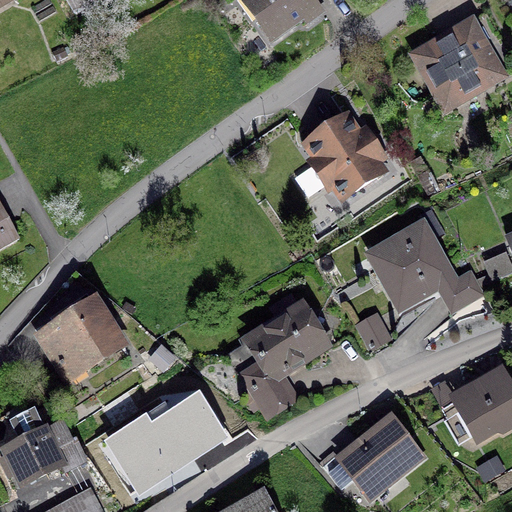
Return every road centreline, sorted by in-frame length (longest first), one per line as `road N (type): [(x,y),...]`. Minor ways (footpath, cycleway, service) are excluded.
road 1 (residential): [(405,0),(109,214),(0,329)]
road 2 (residential): [(511,333),(362,395),(164,511)]
